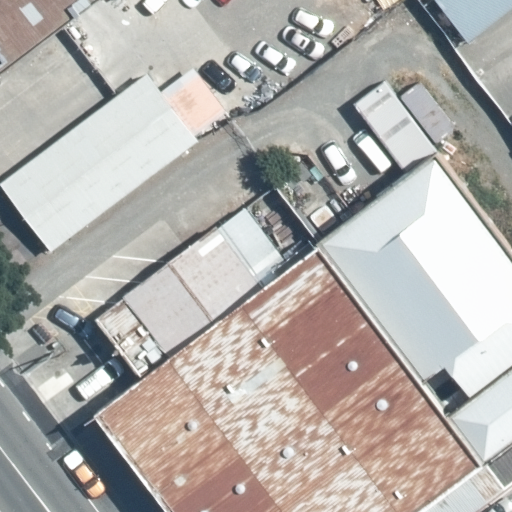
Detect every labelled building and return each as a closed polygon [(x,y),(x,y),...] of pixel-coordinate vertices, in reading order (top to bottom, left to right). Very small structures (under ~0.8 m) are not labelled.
[(0,0),(0,28),(38,0),(0,0)] [(511,0),(436,0),(471,43),(511,10),(511,0)] [(154,128),(98,51),(0,121),(0,214),(13,231),(154,128)] [(470,467),(511,436),(511,275),(493,249),(412,140),(294,226),(302,238),(470,467)] [(257,271),(207,203),(97,283),(147,351),(257,271)] [(511,235),(493,249),(511,275),(511,235)] [(147,351),(72,405),(150,511),(408,511),(470,467),(302,238),(257,271),(147,351)]
